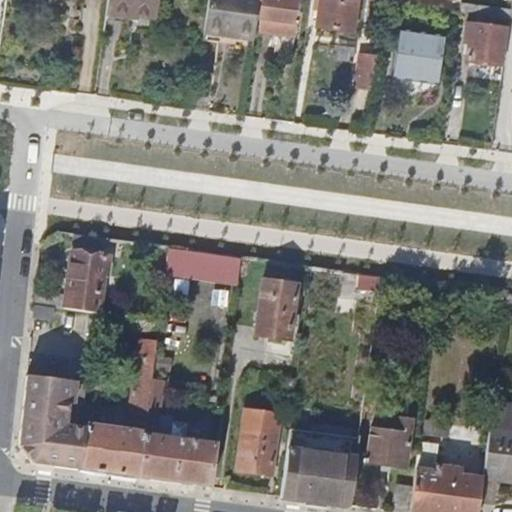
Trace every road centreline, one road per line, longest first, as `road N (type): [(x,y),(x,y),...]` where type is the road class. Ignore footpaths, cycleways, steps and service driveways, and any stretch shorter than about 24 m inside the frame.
road 1 (residential): [(511,184),(88,124)]
road 2 (residential): [(0,421),(35,117)]
road 3 (residential): [(0,485),(203,511)]
